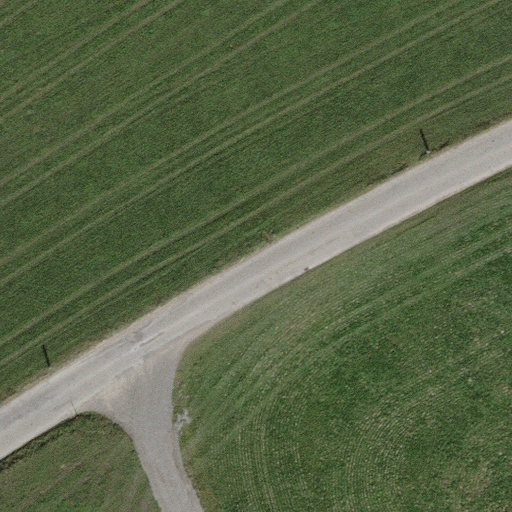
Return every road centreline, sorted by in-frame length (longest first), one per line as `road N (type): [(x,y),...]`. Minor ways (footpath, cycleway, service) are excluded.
road 1 (unclassified): [(0,439),(362,218),(511,143)]
road 2 (track): [(131,352),(203,511)]
